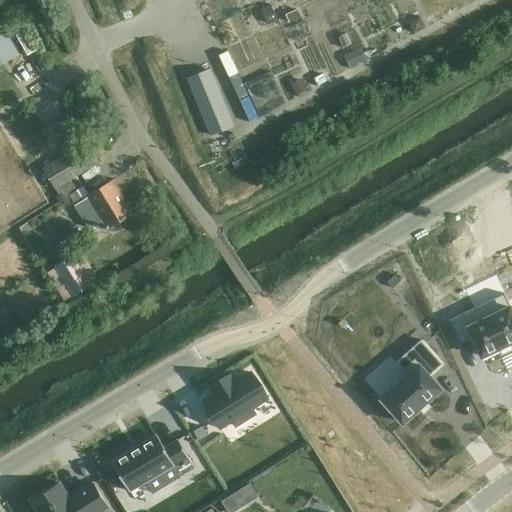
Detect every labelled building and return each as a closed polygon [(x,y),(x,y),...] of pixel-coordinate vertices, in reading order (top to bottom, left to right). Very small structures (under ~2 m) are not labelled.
[(270,7),(262,12),(269,25),(277,21),(270,7)] [(299,8),(286,14),(290,22),(302,17),(299,8)] [(419,20),(409,25),(414,35),(424,30),(419,20)] [(25,57),(20,47),(10,52),(0,30),(0,59),(3,58),(6,65),(25,57)] [(360,48),(345,56),(352,68),(366,60),(360,48)] [(187,78),(211,135),(234,126),(210,69),(187,78)] [(264,73),(236,84),(248,116),(276,105),(264,73)] [(323,73),(314,78),(318,85),(327,80),(323,73)] [(302,80),(291,85),(296,96),(307,91),(302,80)] [(90,140),(56,160),(44,168),(63,198),(84,186),(77,175),(102,160),(90,140)] [(90,228),(103,220),(108,228),(134,213),(114,179),(87,195),(89,197),(76,205),(90,228)] [(29,220),(21,224),(26,232),(33,227),(29,220)] [(90,284),(74,257),(57,267),(58,269),(49,274),(64,300),(90,284)] [(461,312),(447,319),(459,344),(472,338),(480,356),(496,348),(497,350),(508,344),(507,343),(511,340),(511,311),(503,292),(461,312)] [(403,374),(377,398),(399,422),(438,389),(427,376),(440,364),(419,340),(393,363),(403,374)] [(5,344),(0,346),(0,361),(11,354),(5,344)] [(215,395),(203,402),(219,428),(231,421),(235,427),(256,414),(252,408),(267,399),(252,373),(236,382),(232,375),(211,388),(215,395)] [(202,426),(194,431),(199,439),(207,434),(202,426)] [(158,435),(114,462),(132,492),(175,466),(182,478),(197,468),(180,439),(165,448),(158,435)] [(60,483),(31,500),(38,511),(97,511),(107,506),(93,483),(69,498),(60,483)] [(231,511),(242,506),(234,493),(221,501),(228,511),(231,511)]
